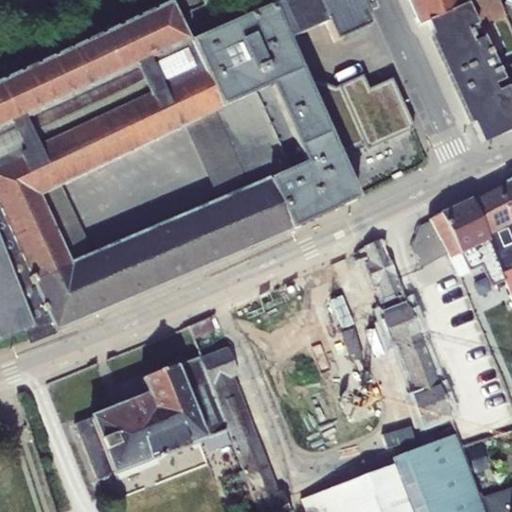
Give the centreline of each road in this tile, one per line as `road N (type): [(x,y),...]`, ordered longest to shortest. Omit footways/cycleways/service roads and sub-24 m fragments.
road 1 (residential): [(459,169),(336,234),(0,380)]
road 2 (residential): [(386,0),(459,169)]
